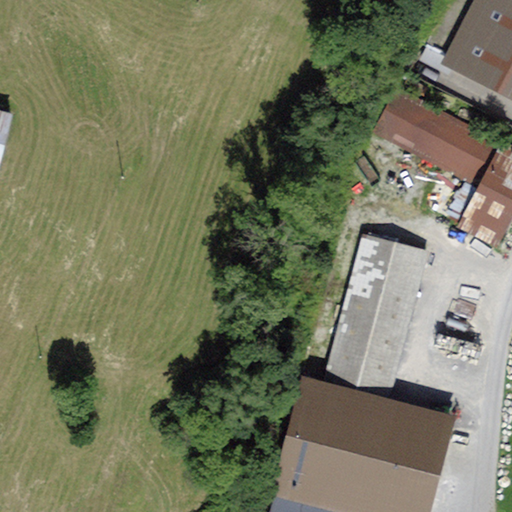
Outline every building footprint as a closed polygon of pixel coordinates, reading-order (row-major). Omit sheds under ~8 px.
[(511,0),(487,0),(456,62),(511,91),(511,0)] [(496,242),(511,210),(511,148),(398,92),(379,131),(484,183),(463,226),(496,242)] [(365,236),(324,374),(383,392),(425,254),(365,236)] [(295,438),(433,474),(446,426),(308,389),(295,438)] [(295,438),(282,486),(380,511),(422,511),(433,474),(295,438)]
